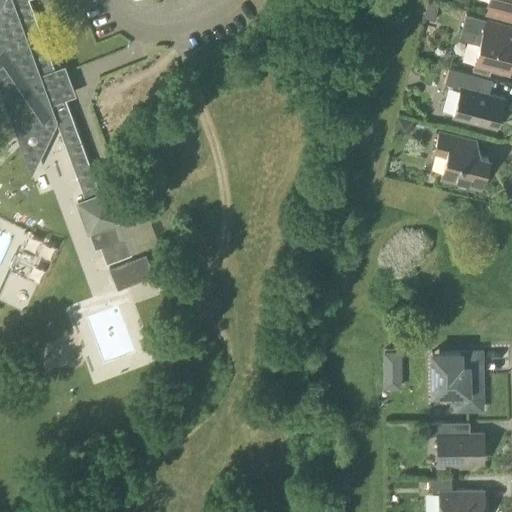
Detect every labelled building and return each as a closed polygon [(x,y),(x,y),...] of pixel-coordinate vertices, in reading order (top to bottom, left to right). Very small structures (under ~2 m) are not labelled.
[(25,0),(13,5),(11,0),(0,0),(0,92),(31,176),(56,123),(83,197),(75,200),(87,233),(89,233),(94,249),(100,247),(106,263),(130,254),(159,244),(145,208),(117,218),(107,190),(100,192),(28,0),(25,0)] [(511,0),(487,0),(487,1),(484,16),(511,22),(511,0)] [(434,20),(437,4),(427,2),(424,18),(434,20)] [(461,31),(459,38),(479,43),(476,55),(472,70),(490,75),(490,71),(509,75),(511,65),(511,64),(511,25),(499,22),(485,19),(465,14),(461,31)] [(496,128),(504,97),(478,90),(481,76),(448,67),(444,83),(460,87),(452,116),(496,128)] [(397,117),(393,131),(395,132),(408,135),(411,122),(399,118),(397,117)] [(488,158),(466,152),(469,140),(439,132),(435,145),(448,149),(441,177),(452,180),(457,185),(464,187),(467,184),(480,187),(488,158)] [(144,253),(108,267),(110,270),(117,288),(152,275),(144,253)] [(431,352),(431,365),(432,393),(455,393),(455,409),(481,409),(481,351),(441,351),(431,352)] [(402,374),(402,354),(383,354),(383,374),(402,374)] [(444,433),(444,422),(430,422),(430,435),(437,434),(437,462),(452,461),(452,468),(471,468),(471,461),(482,461),(482,433),(444,433)] [(427,490),(439,490),(439,511),(482,511),(483,489),(451,490),(451,478),(427,478),(427,490)]
